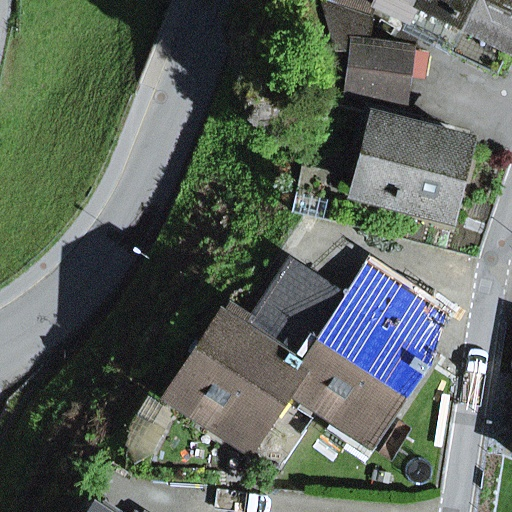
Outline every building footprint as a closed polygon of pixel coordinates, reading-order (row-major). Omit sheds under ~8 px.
[(372,6),(374,0),(329,0),(327,5),(367,19),(372,6)] [(511,0),(374,0),(372,6),(496,73),(511,39),(511,0)] [(410,51),(364,44),(367,19),(327,5),(340,54),(352,56),(347,92),(402,102),(406,74),(410,53),(410,51)] [(406,74),(423,77),(426,56),(410,53),(406,74)] [(394,125),(415,130),(418,118),(397,112),(394,125)] [(356,193),(447,218),(466,144),(415,130),(394,125),(375,120),(356,193)] [(350,297),(423,345),(441,318),(368,270),(350,297)] [(245,333),(273,352),(313,290),(285,272),(252,323),(246,331),(245,333)] [(415,357),(342,309),(313,290),(273,352),(302,371),(290,390),(292,391),(305,400),(317,380),(383,425),(418,372),(422,375),(426,368),(422,365),(424,363),(415,357)] [(415,357),(423,345),(350,297),(342,309),(415,357)] [(246,331),(252,323),(229,307),(223,316),(246,331)] [(245,333),(246,331),(223,316),(220,314),(166,397),(200,419),(211,402),(263,436),(292,391),(290,390),(302,371),(273,352),(245,333)] [(371,444),(383,425),(317,380),(305,400),(371,444)] [(252,453),(263,436),(211,402),(200,419),(252,453)]
